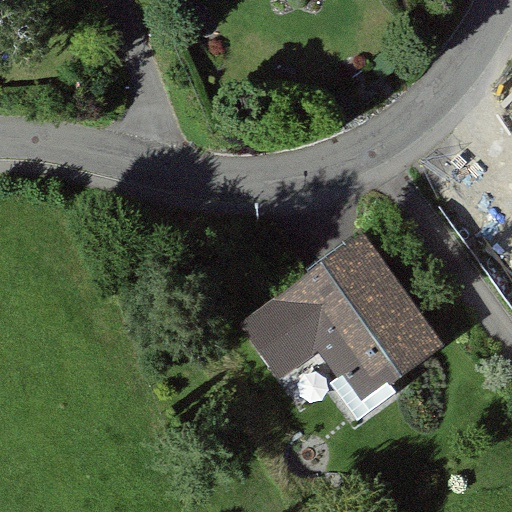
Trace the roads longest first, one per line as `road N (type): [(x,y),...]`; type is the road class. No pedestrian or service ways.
road 1 (residential): [(0,140),(58,144),(224,183),(322,172),(426,112),(501,0)]
road 2 (unknown): [(389,168),(511,350)]
